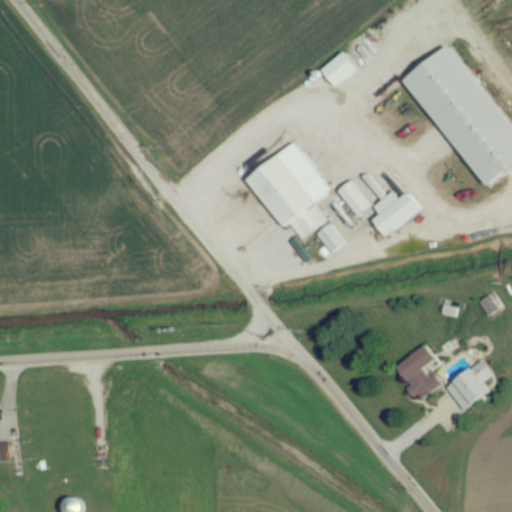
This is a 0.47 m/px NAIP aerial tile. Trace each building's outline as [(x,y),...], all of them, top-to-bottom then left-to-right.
[(486,195),(511,175),(511,134),(452,53),(407,86),(486,195)] [(325,79),(339,94),(359,77),(345,61),(325,79)] [(333,198),(297,150),(249,187),(286,236),(291,231),(303,247),(322,233),(309,217),(333,198)] [(375,214),(355,188),(341,199),(361,225),(375,214)] [(382,224),(376,229),(387,244),(423,218),(410,201),(401,207),(396,200),(376,215),(382,224)] [(497,320),(492,305),(482,309),(488,324),(497,320)] [(397,376),(421,410),(443,393),(429,375),(438,368),(427,354),(397,376)] [(495,383),(484,369),(449,395),(466,419),(491,400),(485,391),(495,383)] [(0,450),(0,470),(11,471),(11,450),(0,450)]
